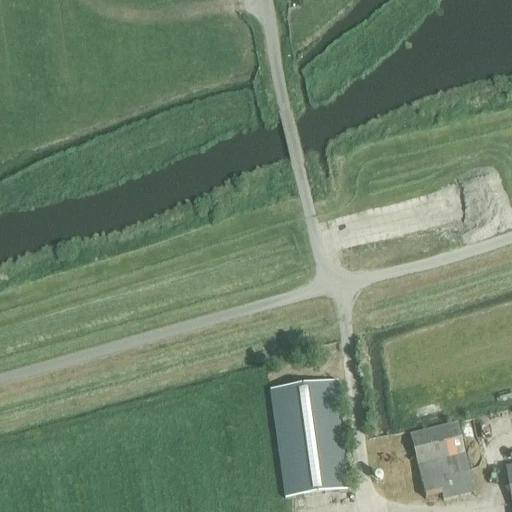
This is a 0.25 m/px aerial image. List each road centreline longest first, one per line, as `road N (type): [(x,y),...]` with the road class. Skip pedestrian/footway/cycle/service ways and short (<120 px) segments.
road 1 (unclassified): [(0,376),(329,285)]
road 2 (track): [(329,285),(263,0)]
road 3 (track): [(365,511),(340,282)]
road 4 (unclassified): [(511,235),(329,285)]
road 5 (track): [(263,5),(173,20),(103,14),(84,0)]
